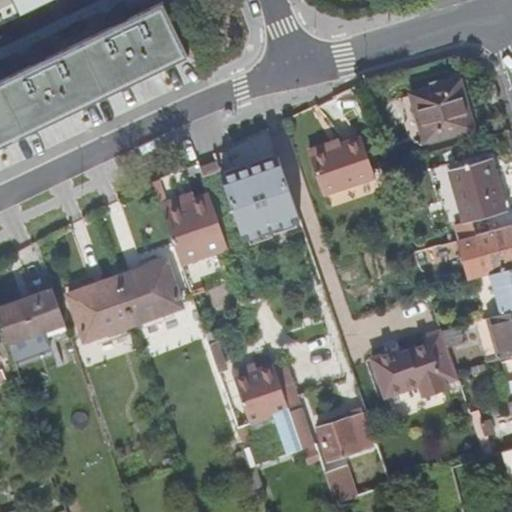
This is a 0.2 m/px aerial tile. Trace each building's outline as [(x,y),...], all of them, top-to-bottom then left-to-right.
[(135,19),(129,6),(123,0),(114,16),(120,26),(53,58),(47,46),(39,41),(31,54),(37,66),(0,83),(0,148),(186,59),(160,7),(135,19)] [(467,81),(416,94),(429,142),(479,128),(467,81)] [(245,241),(304,223),(277,135),(218,153),(245,241)] [(366,145),(313,161),(326,202),(379,186),(366,145)] [(491,163),(451,174),(466,228),(507,217),(491,163)] [(162,207),(164,214),(196,203),(193,195),(162,207)] [(210,198),(196,203),(164,214),(183,266),(217,254),(228,250),(210,198)] [(490,278),(511,271),(511,229),(462,244),(473,283),(490,278)] [(120,281),(136,328),(185,311),(169,265),(120,281)] [(511,271),(490,278),(502,318),(511,314),(511,271)] [(86,345),(136,328),(120,281),(71,297),(86,345)] [(0,315),(11,348),(68,328),(56,293),(0,311),(0,315)] [(511,314),(502,318),(479,324),(491,365),(511,359),(511,314)] [(445,338),(449,350),(465,346),(460,330),(444,335),(445,338)] [(347,369),(335,333),(315,339),(327,375),(347,369)] [(458,375),(449,351),(445,338),(426,344),(428,353),(404,360),(392,364),(391,360),(375,365),(387,402),(423,390),(427,401),(448,394),(446,387),(460,383),(458,375)] [(392,364),(404,360),(402,356),(391,360),(392,364)] [(234,373),(236,380),(259,372),(256,366),(234,373)] [(274,367),(259,372),(236,380),(252,426),(279,417),(293,456),(317,448),(303,408),(289,412),(274,367)] [(486,367),(474,370),(476,378),(488,374),(486,367)] [(326,454),(370,440),(360,407),(315,421),(326,454)] [(482,414),(472,417),(487,460),(494,458),(489,441),(487,442),(483,428),(486,427),(482,414)] [(490,426),(486,427),(483,428),(487,442),(489,441),(494,439),(490,426)] [(343,479),(330,483),(336,503),(349,499),(343,479)] [(68,511),(86,511),(81,497),(65,503),(68,511)]
